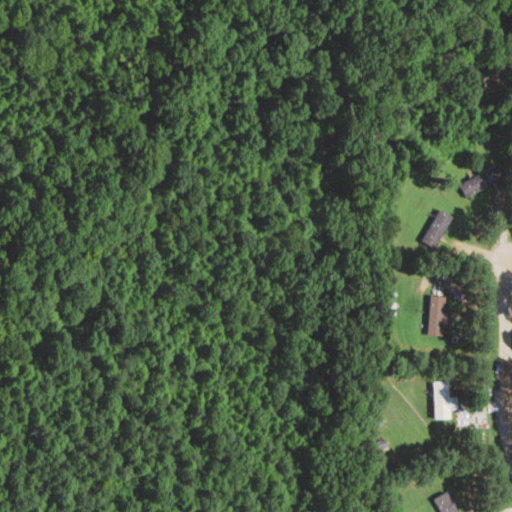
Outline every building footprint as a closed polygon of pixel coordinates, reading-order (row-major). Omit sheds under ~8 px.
[(467,200),(502,176),(493,164),(459,187),(467,200)] [(435,249),(451,217),(438,210),(421,242),(435,249)] [(428,336),(443,336),(443,297),(428,297),(428,336)] [(450,418),(450,409),(456,409),(456,398),(448,398),(448,382),(433,382),(433,418),(450,418)] [(432,500),(439,511),(457,511),(446,492),(432,500)]
